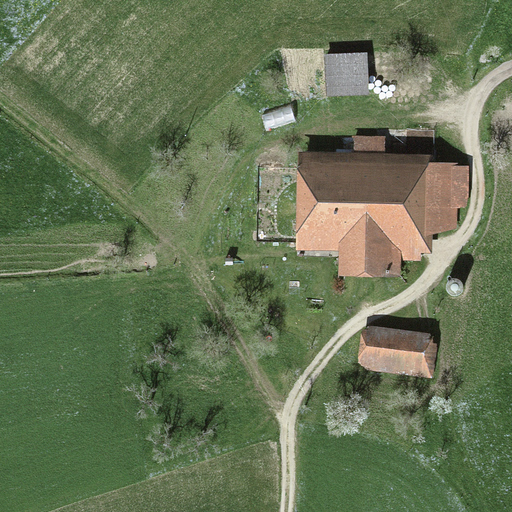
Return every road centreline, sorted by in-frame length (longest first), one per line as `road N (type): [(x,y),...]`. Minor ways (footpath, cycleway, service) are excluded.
road 1 (track): [(511,68),(483,90),(475,111),(478,204),(468,231),(423,285),(344,334),(298,392),(288,425),(287,511)]
road 2 (track): [(288,425),(189,265),(0,102)]
